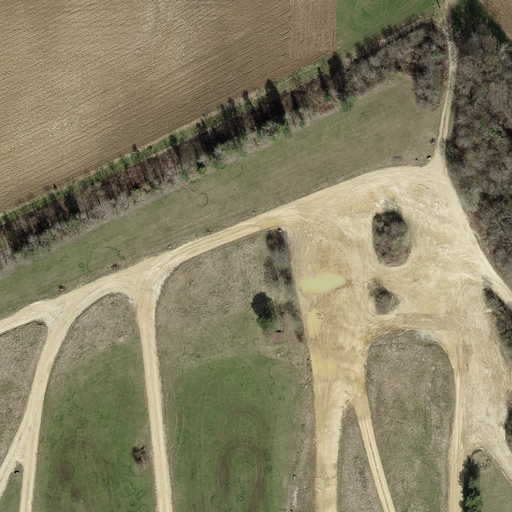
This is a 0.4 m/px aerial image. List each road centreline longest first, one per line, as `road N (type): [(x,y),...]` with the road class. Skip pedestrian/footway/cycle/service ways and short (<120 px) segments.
road 1 (track): [(0,217),(433,5)]
road 2 (track): [(288,215),(0,328)]
road 3 (track): [(165,511),(147,271)]
road 4 (track): [(65,302),(31,427),(0,483)]
road 5 (track): [(340,328),(389,511)]
road 6 (track): [(340,328),(326,511)]
road 7 (track): [(434,177),(453,57),(449,0)]
road 8 (track): [(288,215),(368,185),(434,177)]
road 9 (track): [(368,185),(350,240),(355,275),(340,328)]
road 10 (track): [(457,261),(476,401)]
road 11 (track): [(457,261),(402,279),(322,277)]
road 12 (track): [(471,322),(399,318),(340,328)]
road 13 (track): [(288,215),(310,233),(340,328)]
